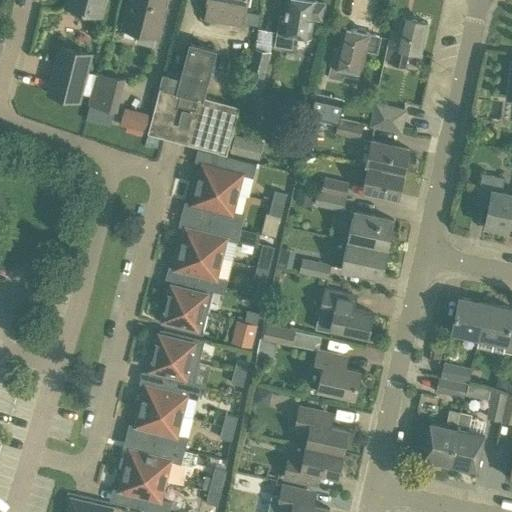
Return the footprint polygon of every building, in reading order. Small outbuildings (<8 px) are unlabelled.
[(100,15),(103,0),(68,0),(67,7),(100,15)] [(157,36),(161,21),(158,20),(163,0),(130,0),(123,27),(139,31),(136,41),(152,45),(154,36),(157,36)] [(206,0),(206,5),(208,5),(205,18),(240,25),(242,12),(244,12),(246,0),(206,0)] [(314,0),(286,0),(283,17),(280,16),(275,44),(290,47),(292,34),(309,37),(313,18),(322,20),(324,3),(315,1),(316,0),(314,0)] [(244,12),(242,24),(256,26),(259,15),(244,12)] [(420,53),(427,22),(402,16),(391,64),(405,68),(409,51),(420,53)] [(357,30),(342,27),(337,49),(334,48),(327,77),(342,81),(346,67),(360,70),(365,49),(376,51),(379,36),(368,34),(369,33),(366,32),(365,29),(359,28),(357,30)] [(269,46),(269,31),(258,30),(257,45),(269,46)] [(202,97),(215,50),(190,43),(181,79),(163,74),(147,134),(163,138),(226,154),(239,106),(202,97)] [(80,103),(93,53),(58,44),(45,95),(80,103)] [(265,72),(270,52),(254,48),(249,68),(265,72)] [(252,71),(247,91),(260,94),(265,74),(252,71)] [(115,110),(122,80),(97,73),(90,103),(115,110)] [(334,124),(339,104),(326,101),(325,107),(312,104),(309,118),(334,124)] [(413,135),(415,129),(402,126),(406,109),(374,101),(369,125),(413,135)] [(148,114),(136,111),(131,129),(143,132),(148,114)] [(359,139),(362,123),(338,118),(335,133),(359,139)] [(248,138),(234,134),(229,152),(244,156),(248,138)] [(368,164),(403,172),(408,148),(371,139),(365,164),(368,164)] [(193,183),(238,194),(243,175),(253,178),(256,164),(217,154),(214,167),(201,164),(199,172),(196,171),(193,183)] [(398,196),(403,172),(368,164),(363,189),(398,196)] [(507,230),(511,205),(511,193),(501,192),(504,177),(482,173),(477,197),(489,199),(483,225),(507,230)] [(321,191),(345,197),(349,183),(324,177),(321,191)] [(233,213),(238,194),(193,183),(190,194),(194,195),(191,203),(204,207),(201,219),(240,229),(243,216),(233,213)] [(271,202),(283,205),(286,193),(274,190),(271,202)] [(345,197),(321,191),(316,190),(313,204),(342,210),(345,197)] [(281,216),(283,205),(271,202),(269,213),(281,216)] [(347,240),(386,249),(393,219),(354,211),(347,240)] [(236,242),(240,229),(201,219),(198,231),(185,228),(183,237),(179,236),(177,247),(221,258),(226,240),(236,242)] [(380,277),(386,249),(347,240),(341,268),(380,277)] [(258,261),(270,264),(274,246),(262,243),(258,261)] [(216,277),(221,258),(177,247),(174,258),(177,259),(175,268),(188,271),(185,282),(185,284),(213,291),(223,294),(227,280),(216,277)] [(327,278),(330,265),(301,259),(298,272),(327,278)] [(265,281),(270,264),(258,261),(253,278),(265,281)] [(185,284),(185,282),(176,280),(174,286),(171,285),(169,291),(166,290),(163,301),(207,313),(213,291),(185,284)] [(356,295),(351,294),(325,288),(320,312),(319,311),(315,328),(330,331),(331,328),(366,336),(372,311),(353,307),(356,295)] [(478,338),(486,302),(458,296),(450,332),(478,338)] [(201,335),(207,313),(163,301),(160,312),(164,313),(162,319),(167,320),(165,326),(201,335)] [(511,353),(511,324),(510,324),(511,314),(511,307),(486,302),(478,338),(506,344),(504,352),(511,353)] [(280,325),(283,309),(268,306),(264,322),(280,325)] [(243,326),(254,329),(259,312),(247,310),(243,326)] [(290,344),(293,329),(265,323),(262,338),(290,344)] [(250,346),(254,329),(243,326),(239,343),(250,346)] [(151,350),(198,363),(204,340),(164,329),(162,335),(159,334),(157,340),(154,339),(151,350)] [(440,359),(444,341),(434,338),(430,357),(440,359)] [(354,396),(359,370),(343,367),(344,362),(335,360),(337,354),(317,349),(315,360),(323,362),(318,388),(354,396)] [(193,384),(198,363),(151,350),(148,362),(151,362),(150,369),(153,369),(152,375),(161,377),(162,376),(193,384)] [(233,371),(245,374),(248,362),(236,359),(233,371)] [(466,383),(467,383),(470,367),(444,362),(441,377),(466,383)] [(243,385),(245,374),(233,371),(230,382),(243,385)] [(200,385),(193,384),(162,376),(161,377),(158,389),(146,385),(143,394),(140,393),(137,405),(182,416),(187,397),(197,399),(200,385)] [(466,383),(441,377),(438,376),(434,393),(463,398),(466,383)] [(506,391),(509,379),(497,376),(494,388),(506,391)] [(470,381),(467,392),(488,398),(491,388),(470,381)] [(500,421),(506,393),(492,390),(486,417),(500,421)] [(511,393),(506,393),(500,421),(511,423),(511,393)] [(177,435),(182,416),(137,405),(134,416),(138,416),(135,425),(148,429),(145,441),(184,451),(187,437),(177,435)] [(331,425),(333,413),(299,406),(294,428),(308,431),(305,445),(341,453),(347,429),(331,425)] [(448,463),(460,411),(449,409),(445,425),(429,422),(421,457),(448,463)] [(460,411),(448,463),(476,469),(484,434),(468,430),(471,414),(460,411)] [(222,426),(234,429),(236,417),(225,414),(222,426)] [(231,440),(234,429),(222,426),(219,437),(231,440)] [(181,464),(184,451),(145,441),(142,453),(129,450),(127,459),(124,458),(121,469),(166,481),(171,461),(181,464)] [(289,455),(284,477),(318,485),(320,473),(336,477),(341,453),(305,445),(302,458),(289,455)] [(210,485),(221,487),(225,470),(214,467),(210,485)] [(161,499),(166,481),(121,469),(118,480),(121,481),(119,490),(132,493),(129,506),(152,511),(168,511),(171,502),(161,499)] [(314,504),(316,492),(282,484),(277,507),(291,510),(290,511),(328,511),(329,507),(314,504)] [(219,497),(221,487),(210,485),(205,502),(217,505),(219,497)] [(110,511),(112,508),(70,498),(66,511),(110,511)]
